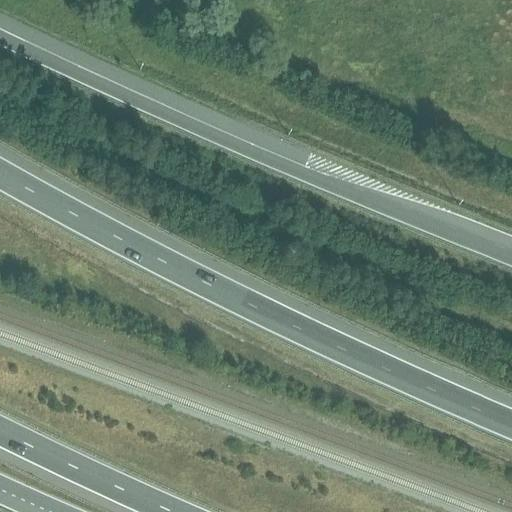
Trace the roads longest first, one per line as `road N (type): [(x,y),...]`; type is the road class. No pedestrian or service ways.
road 1 (motorway): [(511,426),(278,321),(0,175)]
road 2 (motorway): [(511,263),(0,38)]
road 3 (motorway): [(0,432),(166,511)]
